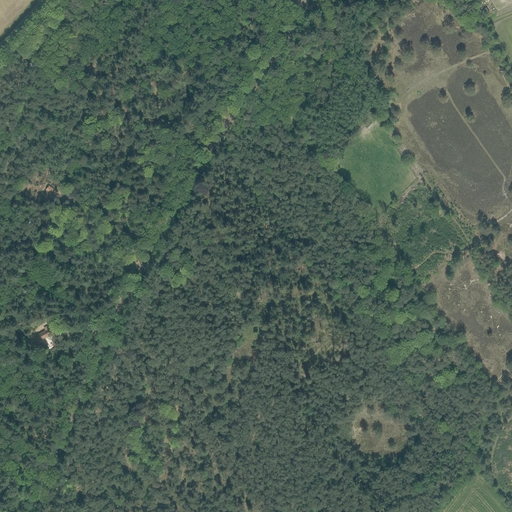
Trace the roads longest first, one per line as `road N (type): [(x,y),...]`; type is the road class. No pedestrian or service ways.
road 1 (tertiary): [(30,511),(140,269),(303,0)]
road 2 (track): [(492,224),(455,227),(384,117),(419,82),(502,43)]
road 3 (track): [(511,209),(503,175),(430,77)]
road 4 (track): [(511,210),(461,251),(433,253),(408,273)]
